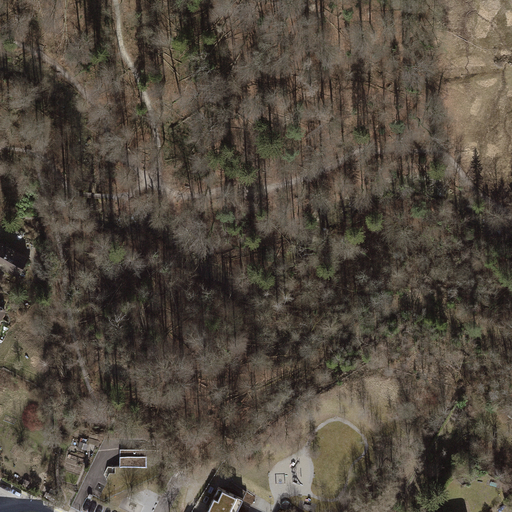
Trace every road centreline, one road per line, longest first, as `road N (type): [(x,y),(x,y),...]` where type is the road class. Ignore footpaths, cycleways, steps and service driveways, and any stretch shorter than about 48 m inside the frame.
road 1 (track): [(148,0),(197,31),(211,92),(261,126),(269,186)]
road 2 (track): [(148,178),(155,125),(113,0)]
road 3 (track): [(36,155),(62,282)]
